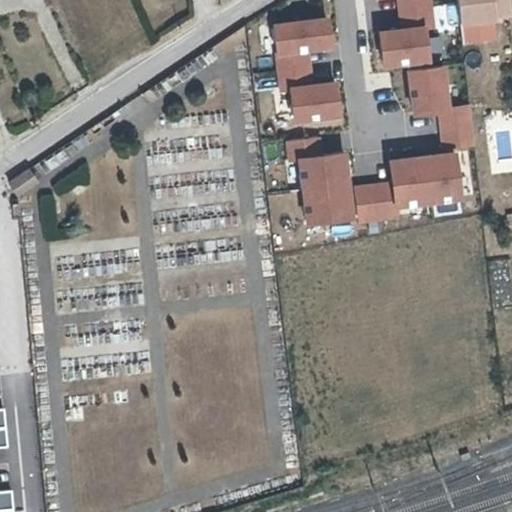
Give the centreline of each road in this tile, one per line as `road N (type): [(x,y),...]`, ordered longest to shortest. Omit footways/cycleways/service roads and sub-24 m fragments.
road 1 (residential): [(263,0),(12,158)]
road 2 (residential): [(366,153),(345,0)]
